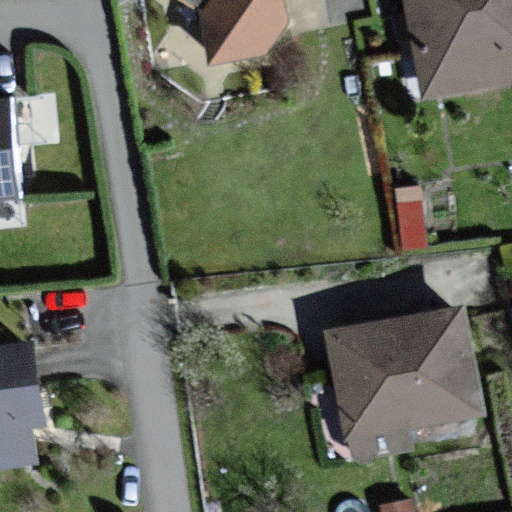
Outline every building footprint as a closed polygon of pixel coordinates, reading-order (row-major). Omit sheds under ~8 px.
[(216,0),(206,16),(221,69),(273,55),(291,29),(287,0),(216,0)] [(511,0),(410,0),(427,104),(511,91),(511,0)] [(11,96),(0,97),(0,198),(19,196),(11,96)] [(474,310),(330,331),(346,442),(490,421),(474,310)] [(40,341),(0,348),(0,470),(42,463),(35,426),(54,422),(40,341)]
